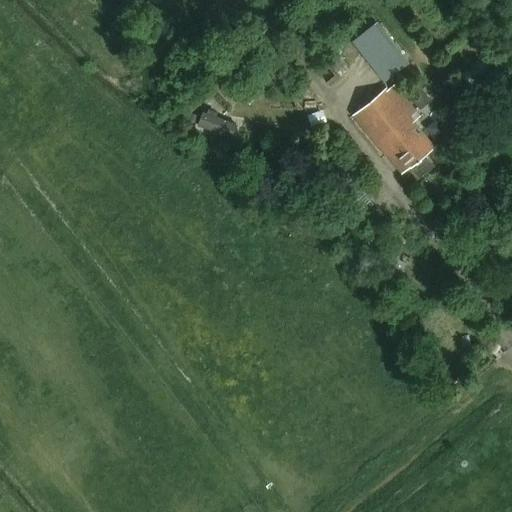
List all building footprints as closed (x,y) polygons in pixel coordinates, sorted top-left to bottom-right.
[(385,80),(410,65),(382,20),(357,36),(385,80)] [(276,85),(262,69),(250,80),(264,95),(276,85)] [(386,157),(387,156),(402,175),(434,150),(413,123),(419,118),(394,86),(387,92),(385,89),(352,116),(386,157)] [(410,99),(420,111),(431,101),(421,90),(410,99)] [(232,139),(237,126),(202,112),(197,126),(232,139)]
